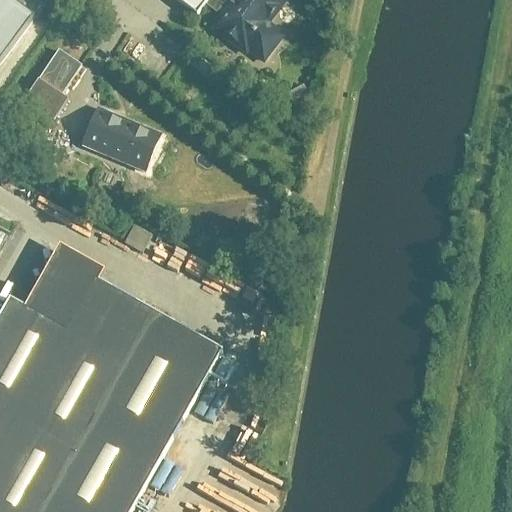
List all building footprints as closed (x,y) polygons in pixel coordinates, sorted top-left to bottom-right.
[(0,0),(0,67),(46,6),(38,0),(0,0)] [(172,0),(197,19),(206,7),(216,14),(221,7),(227,12),(213,31),(246,55),(249,52),(264,63),(283,38),(268,26),(285,4),(280,0),(172,0)] [(62,99),(82,69),(59,53),(32,93),(19,113),(49,133),(69,103),(62,99)] [(127,167),(142,131),(99,113),(84,149),(127,167)] [(0,511),(134,511),(144,495),(223,355),(96,283),(100,276),(62,254),(29,313),(10,302),(0,320),(0,511)] [(171,459),(152,484),(169,497),(189,472),(171,459)]
